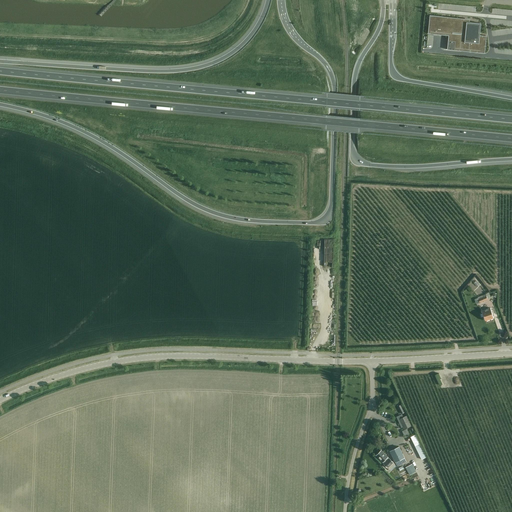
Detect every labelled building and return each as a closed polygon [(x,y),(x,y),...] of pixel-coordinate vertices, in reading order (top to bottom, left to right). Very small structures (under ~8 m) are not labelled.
[(428,32),(428,33),(437,34),(449,35),(447,47),(447,49),(459,51),(459,50),(472,52),(472,50),(475,50),(475,52),(485,53),(487,36),(485,36),(480,36),(481,23),(466,22),(458,21),(459,19),(446,18),(446,20),(442,19),(442,16),(430,15),(430,16),(431,17),(430,27),(429,32),(428,32)] [(483,297),(478,299),(480,302),(488,299),(486,294),(483,295),(483,297)] [(494,318),(490,308),(482,311),(485,320),(494,318)] [(406,415),(399,419),(404,429),(411,425),(406,415)] [(426,454),(415,430),(409,433),(421,457),(426,454)] [(399,446),(390,451),(397,466),(406,461),(399,446)] [(381,450),(376,455),(388,467),(393,462),(388,457),(388,456),(381,450)] [(411,465),(406,468),(410,475),(415,472),(411,465)]
